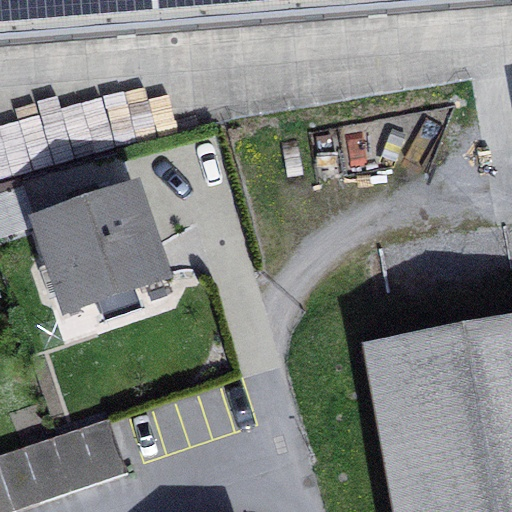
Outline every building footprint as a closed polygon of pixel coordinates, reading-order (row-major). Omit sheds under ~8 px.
[(109,188),(96,193),(100,206),(113,202),(109,188)] [(0,239),(0,240),(30,231),(17,190),(0,195),(0,239)] [(68,313),(163,281),(134,195),(113,202),(100,206),(96,193),(71,201),(76,214),(39,227),(68,313)] [(511,511),(511,321),(363,348),(392,511),(511,511)] [(99,486),(128,476),(110,422),(81,432),(99,486)] [(99,486),(81,432),(53,441),(71,495),(99,486)] [(24,451),(43,505),(71,495),(53,441),(24,451)] [(0,459),(0,471),(13,511),(21,511),(43,505),(24,451),(0,459)] [(0,511),(13,511),(0,471),(0,511)]
